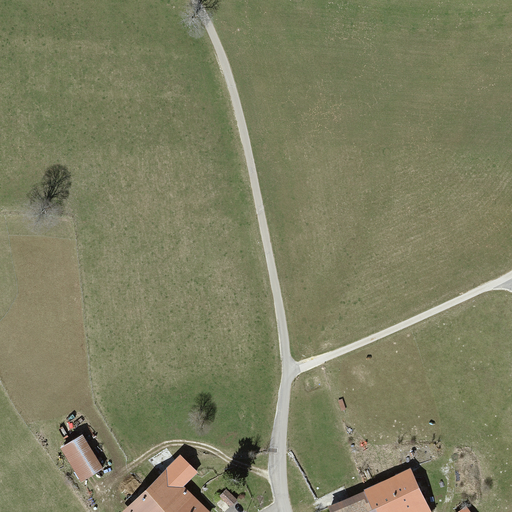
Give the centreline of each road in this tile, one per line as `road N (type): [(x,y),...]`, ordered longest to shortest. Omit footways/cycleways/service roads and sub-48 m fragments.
road 1 (track): [(280,428),(289,373),(256,193),(220,56),(194,0)]
road 2 (track): [(289,373),(511,283)]
